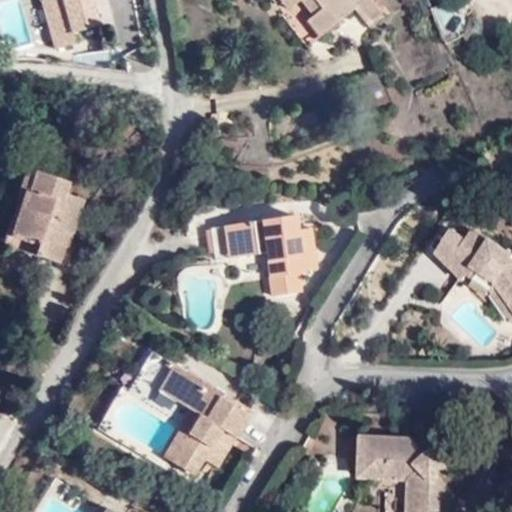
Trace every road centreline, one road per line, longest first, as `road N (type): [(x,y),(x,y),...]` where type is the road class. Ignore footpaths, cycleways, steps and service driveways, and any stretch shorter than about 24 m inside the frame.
road 1 (unclassified): [(0,462),(169,180),(169,82)]
road 2 (residential): [(233,511),(319,374),(320,328),(380,230),(420,191),(465,177)]
road 3 (residential): [(169,82),(0,72)]
